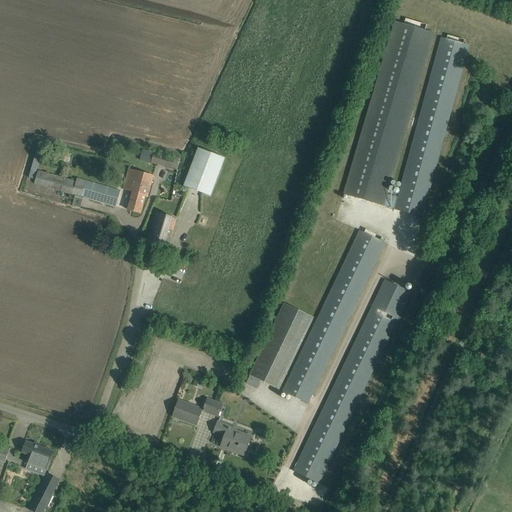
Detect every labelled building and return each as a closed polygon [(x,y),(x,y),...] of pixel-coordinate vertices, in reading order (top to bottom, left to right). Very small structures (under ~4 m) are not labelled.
[(394,22),(343,195),(347,196),(394,210),(398,197),(387,194),(416,98),(434,36),(435,33),(425,30),(426,25),(416,22),(406,19),(405,20),(404,24),(394,22)] [(400,187),(398,197),(394,210),(422,217),(444,135),(447,136),(449,128),(446,127),(468,46),(463,44),(464,40),(447,36),(446,40),(441,38),(419,120),(413,118),(411,127),(416,128),(416,131),(400,187)] [(183,186),(210,197),(225,158),(198,148),(183,186)] [(174,159),(142,150),(140,160),(171,169),(174,159)] [(153,175),(129,169),(123,190),(133,192),(128,210),(140,214),(145,196),(147,197),(153,175)] [(34,184),(75,196),(72,206),(80,208),(83,198),(115,207),(119,191),(77,179),(77,181),(38,170),(34,184)] [(156,214),(145,248),(166,254),(176,220),(176,219),(156,213),(156,214)] [(359,231),(282,392),(308,404),(385,243),(359,231)] [(410,293),(384,281),(293,471),(319,484),(410,293)] [(248,375),(279,390),(314,318),(284,303),(248,375)] [(223,403),(207,398),(203,411),(218,416),(223,403)] [(201,411),(178,402),(173,416),(195,425),(201,411)] [(235,430),(218,423),(214,432),(225,436),(221,447),(222,446),(227,447),(227,449),(243,455),(250,437),(235,432),(235,430)] [(31,456),(28,464),(46,471),(53,452),(40,447),(40,445),(34,443),(33,445),(25,442),(22,452),(31,456)] [(0,458),(8,461),(11,446),(0,443),(0,458)] [(33,511),(42,511),(53,492),(42,486),(29,510),(33,511)]
